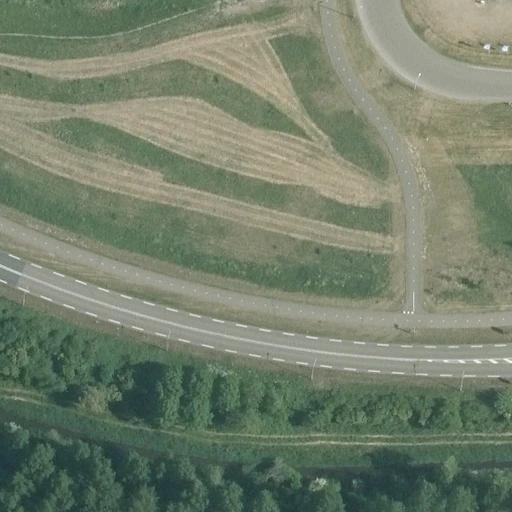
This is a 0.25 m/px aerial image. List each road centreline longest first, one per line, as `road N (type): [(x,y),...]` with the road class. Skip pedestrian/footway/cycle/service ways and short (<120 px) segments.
road 1 (primary): [(511,362),(273,346),(106,306),(0,266)]
road 2 (tertiary): [(511,87),(453,82),(418,65),(392,40),(377,0)]
